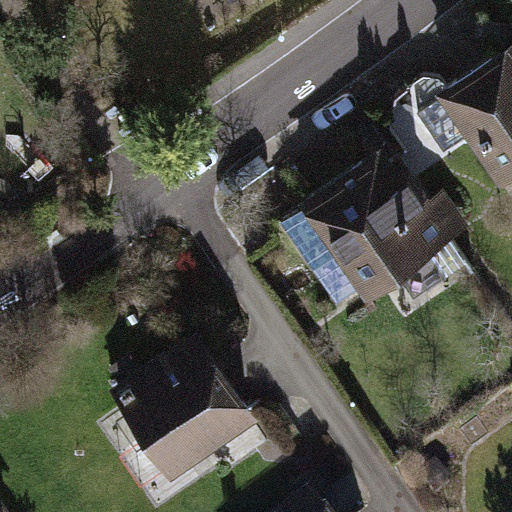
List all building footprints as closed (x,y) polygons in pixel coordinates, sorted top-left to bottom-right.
[(511,42),(418,108),(445,148),(474,128),(504,170),(511,164),(511,42)] [(387,143),(280,216),(315,267),(344,247),(370,284),(448,231),(445,227),(427,201),(387,143)] [(441,192),(427,201),(445,227),(458,217),(441,192)] [(197,333),(119,387),(150,432),(163,423),(185,455),(250,410),(197,333)] [(312,511),(307,503),(293,511),(312,511)]
